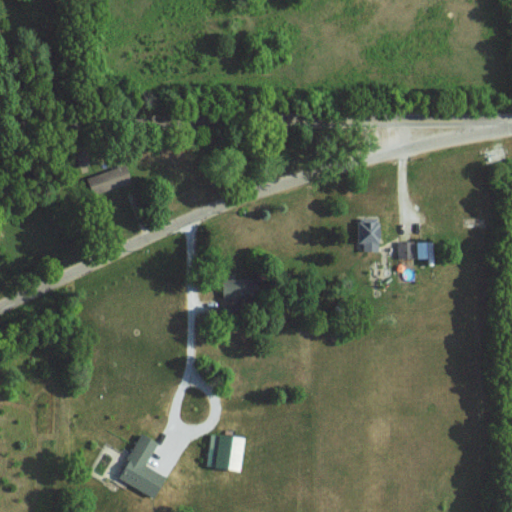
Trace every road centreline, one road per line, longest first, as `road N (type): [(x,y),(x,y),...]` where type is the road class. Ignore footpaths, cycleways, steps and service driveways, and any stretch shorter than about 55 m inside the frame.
road 1 (tertiary): [(511,124),(330,169),(194,216),(0,303)]
road 2 (residential): [(511,122),(0,119)]
